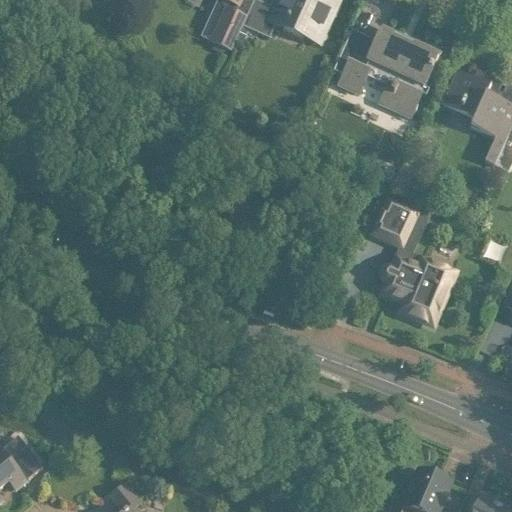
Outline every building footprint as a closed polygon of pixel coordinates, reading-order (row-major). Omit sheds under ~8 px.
[(239,0),(223,0),(228,2),(224,8),(231,11),(234,5),(237,6),(239,0)] [(245,18),(241,26),(266,37),(272,24),(318,46),(339,0),(338,0),(275,0),(269,13),(251,5),(245,18)] [(229,52),(241,26),(245,18),(231,11),(224,8),(223,8),(207,42),(229,52)] [(340,54),(332,70),(343,75),(338,85),(357,93),(365,75),(386,84),(394,87),(385,106),(408,117),(437,53),(413,42),(411,48),(379,33),(375,42),(360,36),(350,31),(340,54)] [(507,173),(511,160),(511,139),(505,137),(511,122),(511,106),(493,98),(500,81),(475,70),(471,79),(454,71),(439,104),(472,119),(468,128),(493,139),(483,162),(507,173)] [(400,248),(416,213),(386,199),(370,234),(400,248)] [(384,282),(380,293),(403,303),(399,312),(431,325),(452,273),(420,260),(417,267),(394,258),(390,268),(389,267),(385,267),(382,269),(380,271),(379,273),(379,277),(379,279),(380,281),(384,282)] [(511,281),(502,303),(511,308),(511,309),(507,318),(511,320),(511,281)] [(18,438),(3,450),(26,479),(41,467),(18,438)] [(0,502),(1,502),(0,500),(0,488),(8,482),(15,490),(25,482),(0,451),(0,502)] [(399,495),(391,511),(438,511),(439,509),(442,510),(447,497),(445,496),(450,484),(429,476),(429,474),(422,471),(420,472),(416,470),(405,498),(399,495)] [(110,496),(122,511),(136,511),(133,508),(144,499),(129,481),(110,496)] [(471,511),(509,511),(479,497),(471,511)]
